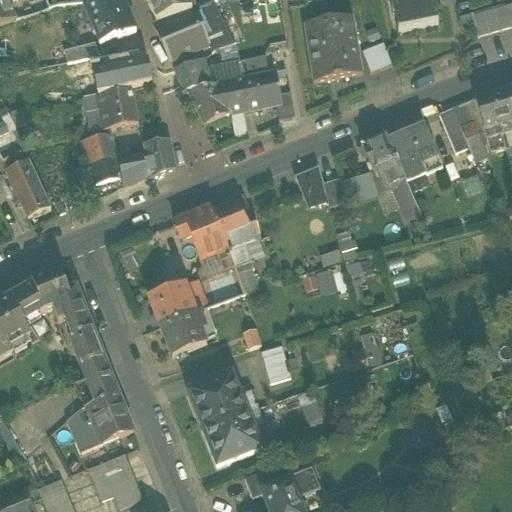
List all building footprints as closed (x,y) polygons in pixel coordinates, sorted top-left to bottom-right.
[(0,0),(0,29),(16,24),(4,0),(0,0)] [(43,0),(48,13),(59,10),(75,9),(71,0),(43,0)] [(71,0),(75,9),(85,8),(104,0),(71,0)] [(136,33),(121,0),(104,0),(85,8),(86,9),(84,9),(99,46),(117,39),(118,41),(136,33)] [(192,12),(186,0),(148,0),(145,1),(145,2),(146,2),(157,24),(192,12)] [(397,33),(398,35),(438,27),(432,0),(391,0),(398,33),(397,33)] [(192,14),(208,49),(211,55),(229,47),(210,4),(192,12),(192,14)] [(507,30),(511,29),(511,9),(511,7),(501,10),(507,30)] [(497,33),(507,30),(501,10),(491,12),(497,33)] [(488,36),(497,33),(491,12),(482,15),(488,36)] [(154,28),(171,65),(208,49),(192,14),(157,27),(154,28)] [(479,39),(488,36),(482,15),(472,18),(478,40),(479,39)] [(305,27),(314,85),(362,76),(352,19),(305,27)] [(64,54),(67,66),(70,65),(98,59),(95,45),(64,54)] [(383,46),(373,50),(381,71),(392,67),(383,46)] [(371,75),(381,71),(373,50),(362,54),(371,75)] [(70,65),(73,77),(93,73),(101,71),(98,59),(70,65)] [(240,69),(243,82),(269,77),(265,59),(239,64),(240,69)] [(98,97),(152,84),(147,62),(101,71),(93,73),(98,97)] [(188,94),(212,89),(208,76),(203,63),(174,73),(182,95),(188,94)] [(225,73),(228,85),(243,82),(240,69),(225,73)] [(225,73),(208,76),(212,89),(218,87),(226,86),(228,85),(225,73)] [(243,82),(228,85),(226,86),(233,101),(237,101),(243,115),(276,108),(280,108),(278,97),(274,75),(269,77),(243,82)] [(226,86),(218,87),(231,117),(243,115),(237,101),(233,101),(226,86)] [(203,129),(231,117),(218,87),(212,89),(188,94),(203,129)] [(101,131),(102,133),(137,126),(130,91),(84,101),(86,115),(85,115),(89,133),(101,131)] [(511,134),(511,120),(504,94),(475,102),(491,157),(508,152),(503,137),(511,134)] [(276,108),(279,124),(295,120),(292,105),(290,95),(278,97),(280,108),(276,108)] [(466,106),(453,112),(469,151),(471,155),(483,150),(476,124),(474,124),(466,106)] [(455,157),(469,151),(453,112),(439,117),(455,157)] [(8,117),(15,131),(25,126),(19,115),(8,117)] [(243,115),(231,117),(235,142),(247,137),(243,115)] [(3,123),(0,124),(0,140),(9,136),(3,123)] [(423,127),(388,142),(396,162),(406,185),(424,177),(441,169),(433,151),(434,151),(423,127)] [(511,134),(503,137),(508,152),(511,150),(511,134)] [(0,140),(0,151),(17,144),(12,135),(9,136),(0,140)] [(85,143),(91,167),(115,161),(116,160),(110,137),(85,143)] [(363,150),(362,151),(366,159),(369,167),(368,167),(370,172),(371,172),(372,173),(376,171),(396,162),(388,142),(386,139),(362,149),(363,150)] [(150,180),(150,181),(175,171),(169,142),(144,147),(145,156),(150,180)] [(0,156),(6,170),(24,162),(18,148),(0,156)] [(487,162),(483,150),(471,155),(476,166),(487,162)] [(123,191),(150,180),(145,156),(117,161),(121,180),(123,191)] [(121,180),(115,161),(91,167),(96,187),(121,180)] [(385,193),(395,190),(406,185),(396,162),(376,171),(385,193)] [(5,174),(27,222),(51,212),(29,164),(5,174)] [(308,196),(324,191),(323,187),(324,186),(318,167),(294,177),(303,198),(308,196)] [(371,176),(342,184),(348,204),(350,209),(378,200),(371,176)] [(406,185),(411,197),(430,189),(424,177),(406,185)] [(341,181),(324,186),(323,187),(324,191),(329,210),(348,204),(342,184),(341,181)] [(411,197),(406,185),(395,190),(409,223),(420,218),(411,197)] [(308,196),(311,209),(326,205),(324,191),(308,196)] [(212,210),(220,229),(242,221),(244,220),(241,214),(247,212),(242,198),(236,201),(212,210)] [(201,261),(228,249),(220,229),(212,210),(176,225),(183,241),(193,236),(201,261)] [(246,230),(242,221),(220,229),(228,249),(229,254),(246,248),(259,243),(255,227),(246,230)] [(340,252),(343,266),(359,262),(351,234),(336,238),(340,252)] [(259,243),(246,248),(252,265),(265,260),(259,243)] [(229,254),(235,271),(252,265),(246,248),(229,254)] [(229,254),(228,249),(201,261),(209,282),(235,271),(229,254)] [(137,268),(130,250),(118,255),(124,273),(137,268)] [(343,266),(340,252),(319,259),(323,273),(343,266)] [(236,273),(245,297),(257,292),(250,272),(243,275),(242,271),(236,273)] [(45,314),(52,311),(72,303),(60,273),(34,283),(35,287),(45,314)] [(331,275),(316,280),(320,293),(322,300),(337,295),(331,275)] [(306,297),(320,293),(316,280),(302,285),(306,297)] [(199,282),(184,288),(195,316),(210,310),(199,282)] [(45,315),(45,314),(35,287),(9,302),(24,327),(44,315),(45,315)] [(184,288),(168,294),(179,322),(193,317),(195,316),(184,288)] [(160,330),(179,322),(168,294),(149,301),(160,330)] [(30,338),(24,327),(9,302),(4,305),(0,307),(0,361),(27,346),(24,341),(30,338)] [(72,303),(52,311),(58,326),(66,323),(73,341),(70,343),(92,399),(115,389),(82,304),(74,307),(72,303)] [(205,347),(193,317),(179,322),(160,330),(172,360),(205,347)] [(243,337),(248,353),(260,349),(255,333),(243,337)] [(361,339),(365,355),(369,371),(383,368),(374,336),(361,339)] [(260,356),(270,388),(291,381),(281,350),(260,356)] [(349,377),(369,371),(365,355),(345,361),(349,377)] [(188,396),(203,433),(246,416),(240,399),(232,378),(215,385),(215,384),(200,390),(200,391),(188,396)] [(119,399),(115,389),(92,399),(96,408),(119,399)] [(297,400),(300,409),(316,403),(313,394),(297,400)] [(240,399),(246,416),(257,412),(251,395),(240,399)] [(86,412),(101,448),(134,434),(119,399),(96,408),(86,412)] [(323,422),(316,403),(300,409),(308,428),(323,422)] [(435,415),(411,407),(402,433),(425,441),(435,415)] [(447,407),(434,412),(441,429),(453,425),(447,407)] [(69,425),(82,456),(101,448),(86,412),(80,415),(69,425)] [(264,428),(257,412),(246,416),(253,432),(264,428)] [(253,432),(246,416),(203,433),(217,470),(228,466),(242,461),(241,461),(261,453),(253,432)] [(20,456),(2,424),(0,425),(0,440),(12,461),(20,456)] [(278,446),(282,457),(301,449),(297,438),(278,446)] [(102,469),(106,479),(129,470),(124,459),(102,467),(102,469)] [(102,508),(116,502),(115,501),(111,490),(106,479),(102,469),(89,475),(102,508)] [(133,481),(129,470),(106,479),(111,490),(133,481)] [(289,481),(289,483),(290,482),(298,502),(320,494),(312,472),(289,481)] [(244,483),(252,503),(262,499),(261,494),(272,490),(266,474),(244,483)] [(138,492),(133,481),(111,490),(115,501),(138,492)] [(301,511),(298,502),(290,482),(289,483),(272,490),(261,494),(262,499),(267,511),(301,511)] [(38,493),(43,504),(65,495),(61,484),(38,493)] [(120,511),(142,503),(138,492),(115,501),(116,502),(119,511),(120,511)] [(43,504),(46,511),(53,511),(70,506),(65,495),(43,504)]
